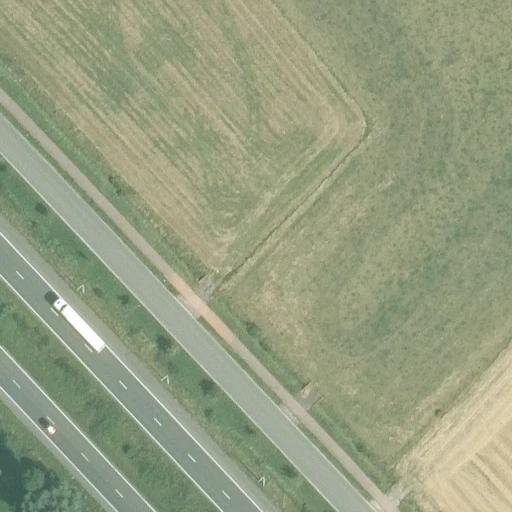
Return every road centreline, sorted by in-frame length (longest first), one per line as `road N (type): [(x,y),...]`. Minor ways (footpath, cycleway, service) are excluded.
road 1 (unclassified): [(358,511),(0,131)]
road 2 (trunk): [(240,511),(0,256)]
road 3 (trunk): [(0,364),(138,511)]
